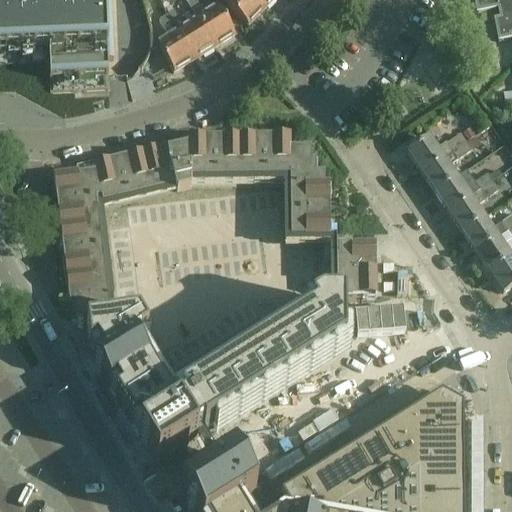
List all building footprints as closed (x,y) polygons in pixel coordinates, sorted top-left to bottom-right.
[(0,0),(0,53),(47,52),(48,67),(49,95),(75,94),(108,92),(108,82),(107,64),(113,63),(110,0),(0,0)] [(218,0),(247,29),(263,13),(250,0),(218,0)] [(250,0),(263,13),(275,0),(250,0)] [(511,0),(473,0),(477,16),(496,12),(498,22),(493,22),(497,45),(510,42),(510,40),(511,39),(511,0)] [(186,6),(192,16),(196,23),(213,51),(234,39),(216,10),(205,17),(204,16),(203,17),(194,2),(186,6)] [(173,14),(166,18),(176,34),(193,63),(213,51),(196,23),(192,16),(179,24),(173,14)] [(173,75),(193,63),(176,34),(166,18),(158,23),(168,39),(156,47),(173,75)] [(433,42),(440,27),(429,22),(422,36),(433,42)] [(468,132),(460,138),(465,145),(473,140),(468,132)] [(443,161),(465,145),(460,138),(437,153),(429,141),(407,157),(421,177),(443,161)] [(165,146),(166,150),(153,153),(155,158),(131,164),(130,159),(105,165),(106,170),(93,173),(94,175),(78,177),(78,176),(53,179),(58,217),(62,217),(65,241),(61,242),(64,266),(68,266),(71,290),(67,291),(70,320),(109,316),(96,208),(174,189),(175,194),(189,191),(189,184),(288,183),(289,244),(324,244),(323,230),(328,230),(328,205),(323,205),(323,180),(309,180),(309,156),(289,156),(288,148),(275,149),(275,144),(250,144),(250,149),(225,149),(225,145),(200,145),(200,150),(188,150),(187,141),(165,146)] [(448,169),(471,154),(465,145),(443,161),(443,162),(443,161),(421,177),(434,196),(456,181),(448,169)] [(456,181),(434,196),(448,216),(470,201),(479,196),(474,188),(465,175),(456,181)] [(493,186),(488,178),(474,188),(479,196),(493,186)] [(461,236),(483,221),(476,210),(498,194),(493,186),(479,196),(470,201),(448,216),(461,236)] [(511,230),(511,218),(500,227),(506,235),(511,230)] [(483,221),(461,236),(475,256),(496,241),(497,241),(506,235),(500,227),(492,233),(483,221)] [(489,276),(511,261),(511,259),(511,244),(511,243),(511,241),(511,230),(506,235),(497,241),(496,241),(475,256),(489,276)] [(378,251),(336,251),(337,304),(379,303),(378,251)] [(502,296),(511,289),(511,259),(511,261),(489,276),(502,296)] [(132,340),(88,347),(88,350),(95,362),(92,364),(156,468),(196,443),(195,442),(201,438),(202,440),(215,432),(343,352),(342,307),(319,307),(305,316),(297,303),(161,387),(132,340)] [(85,325),(88,347),(132,340),(144,330),(136,319),(85,325)] [(232,460),(179,493),(190,511),(462,511),(461,412),(440,400),(263,510),(232,460)] [(482,511),(483,424),(470,424),(469,511),(482,511)]
